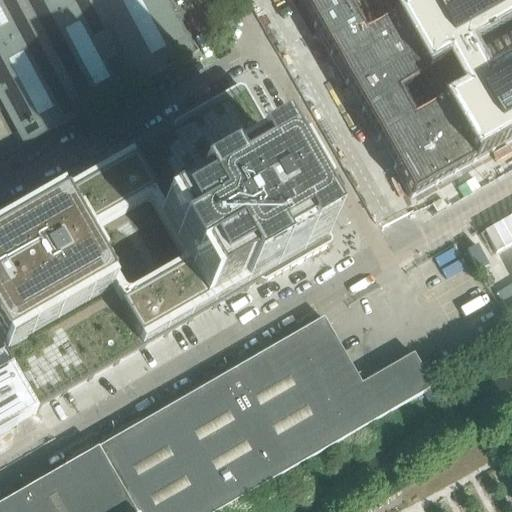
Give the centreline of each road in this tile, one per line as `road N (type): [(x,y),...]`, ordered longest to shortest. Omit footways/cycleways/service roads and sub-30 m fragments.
road 1 (unclassified): [(0,471),(378,255)]
road 2 (unclassified): [(0,188),(261,48)]
road 3 (unclassified): [(378,255),(261,48)]
road 4 (unclassified): [(378,255),(511,180)]
